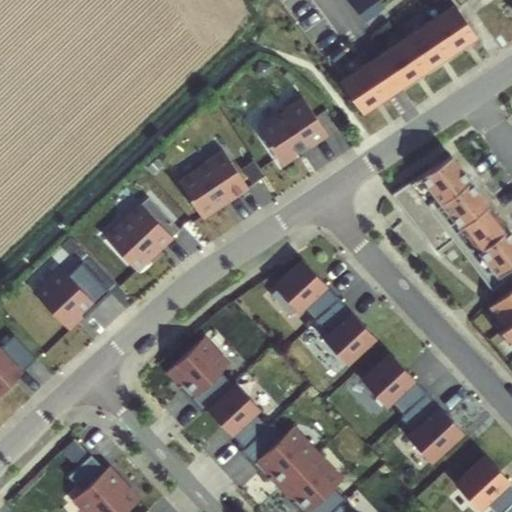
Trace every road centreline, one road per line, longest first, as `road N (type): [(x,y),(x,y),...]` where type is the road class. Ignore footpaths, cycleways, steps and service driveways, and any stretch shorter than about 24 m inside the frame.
road 1 (residential): [(321,193),(195,279),(88,373)]
road 2 (residential): [(321,193),(511,410)]
road 3 (residential): [(511,68),(321,193)]
road 4 (residential): [(214,511),(88,373)]
road 5 (residential): [(88,373),(0,460)]
